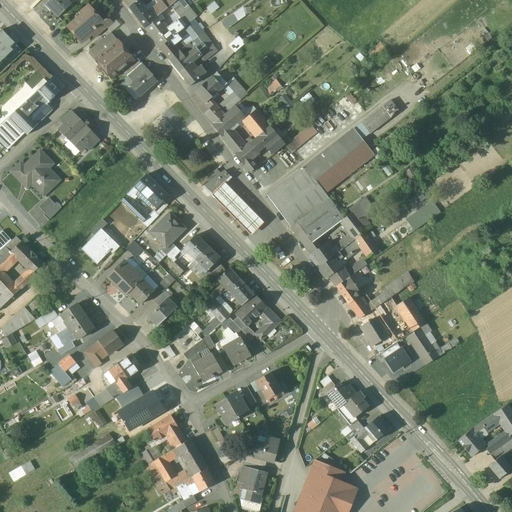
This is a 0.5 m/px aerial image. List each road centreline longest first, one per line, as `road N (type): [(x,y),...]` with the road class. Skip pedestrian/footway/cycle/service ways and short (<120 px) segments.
road 1 (residential): [(319,329),(330,311),(324,290),(111,0)]
road 2 (primary): [(319,329),(82,88)]
road 3 (residential): [(187,406),(135,333),(0,197)]
road 4 (primary): [(329,340),(487,511)]
road 5 (residential): [(274,511),(317,352),(329,340)]
road 6 (residential): [(319,329),(187,406)]
